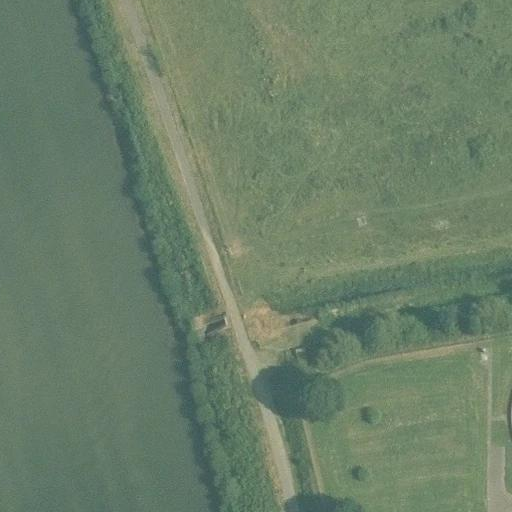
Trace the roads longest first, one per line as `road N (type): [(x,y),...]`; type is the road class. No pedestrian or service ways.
road 1 (track): [(511,191),(212,257)]
road 2 (track): [(249,364),(286,336),(511,294)]
